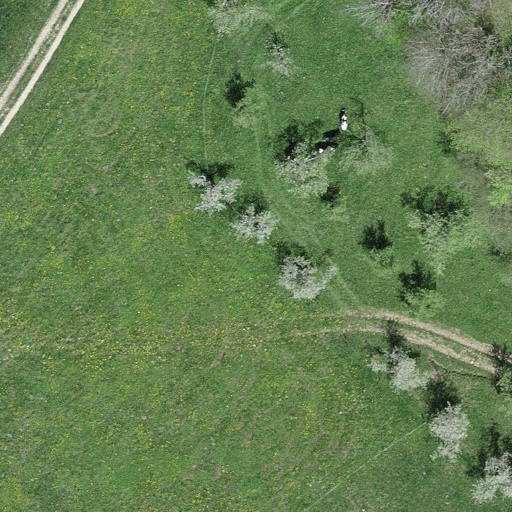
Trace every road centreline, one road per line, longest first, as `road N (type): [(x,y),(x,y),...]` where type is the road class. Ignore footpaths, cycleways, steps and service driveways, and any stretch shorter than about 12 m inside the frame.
road 1 (track): [(327,327),(406,325),(511,368)]
road 2 (track): [(68,0),(0,111)]
